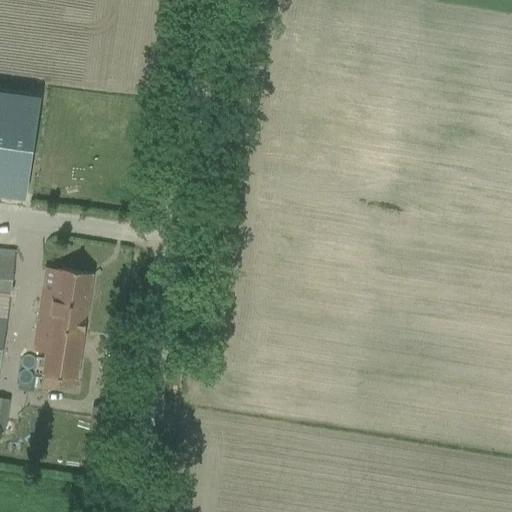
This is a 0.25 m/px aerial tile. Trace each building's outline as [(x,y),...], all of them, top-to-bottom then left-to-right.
[(0,91),(0,192),(26,196),(38,96),(0,91)] [(0,294),(10,296),(15,251),(0,249),(0,294)] [(39,385),(75,391),(93,274),(57,268),(54,291),(43,290),(34,348),(45,350),(39,385)] [(0,367),(9,317),(0,315),(0,367)] [(0,398),(0,431),(4,432),(10,400),(0,398)]
